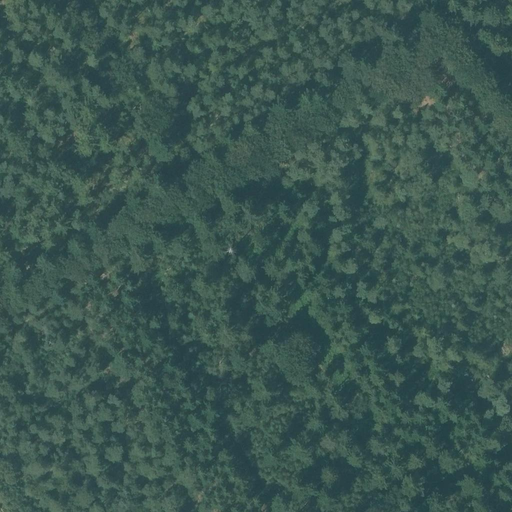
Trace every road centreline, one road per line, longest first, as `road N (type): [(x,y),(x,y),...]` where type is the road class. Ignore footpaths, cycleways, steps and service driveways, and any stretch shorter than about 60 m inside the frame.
road 1 (track): [(488,0),(208,174)]
road 2 (track): [(154,206),(0,298)]
